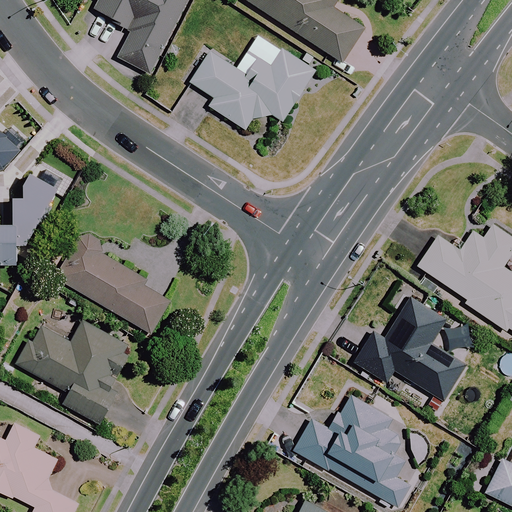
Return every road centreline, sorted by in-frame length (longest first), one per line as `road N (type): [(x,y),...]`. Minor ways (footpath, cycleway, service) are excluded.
road 1 (tertiary): [(295,245),(82,101),(0,7)]
road 2 (secondary): [(136,511),(295,245)]
road 3 (secondary): [(326,270),(183,511)]
road 4 (secondary): [(451,91),(326,270)]
road 5 (secondary): [(295,245),(420,66)]
